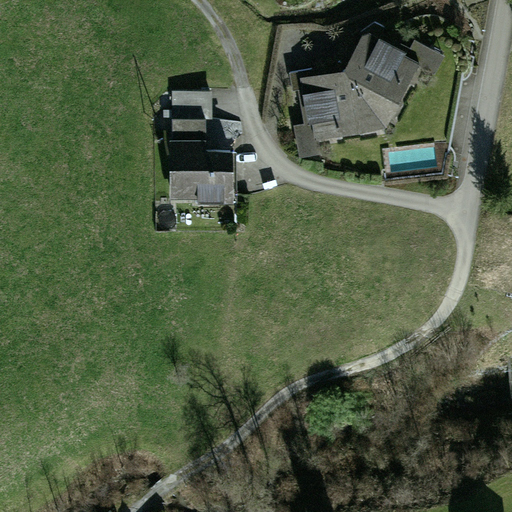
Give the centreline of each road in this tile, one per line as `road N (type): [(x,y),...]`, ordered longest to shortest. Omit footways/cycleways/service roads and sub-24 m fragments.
road 1 (track): [(467,237),(457,279),(420,330),(287,385),(132,511)]
road 2 (track): [(472,209),(293,172),(266,146),(238,61),(202,0)]
road 3 (residential): [(510,0),(467,237)]
